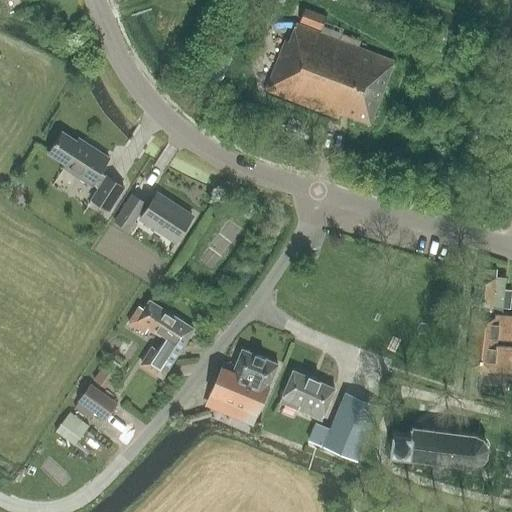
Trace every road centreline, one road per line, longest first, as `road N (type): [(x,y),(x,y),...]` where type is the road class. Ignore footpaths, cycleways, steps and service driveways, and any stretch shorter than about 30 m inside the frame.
road 1 (unclassified): [(320,193),(303,235),(251,307),(124,463)]
road 2 (tertiary): [(320,193),(238,167),(186,137),(126,71),(94,0)]
road 3 (tertiary): [(511,249),(320,193)]
